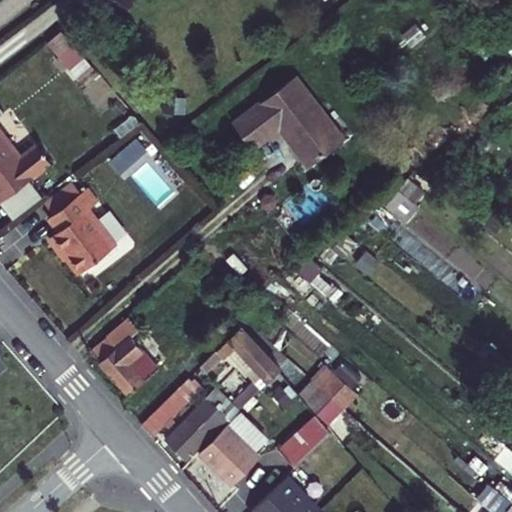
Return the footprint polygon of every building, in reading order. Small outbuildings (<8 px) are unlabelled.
[(49,39),(33,67),(50,76),(66,48),(49,39)] [(344,139),(296,76),(234,124),(253,148),(279,127),(286,136),(289,134),(311,164),(344,139)] [(0,201),(51,162),(46,154),(46,150),(42,150),(36,143),(20,155),(0,128),(0,201)] [(446,170),(463,149),(454,142),(437,163),(446,170)] [(40,197),(53,214),(87,188),(74,172),(40,197)] [(59,229),(50,235),(80,272),(114,245),(88,210),(97,202),(87,188),(53,214),(49,217),(59,229)] [(391,221),(406,203),(391,191),(376,210),(381,214),(391,221)] [(370,228),(381,214),(376,210),(371,206),(359,220),(370,228)] [(127,316),(90,348),(130,393),(158,369),(131,337),(139,330),(127,316)] [(253,385),(252,385),(231,405),(238,412),(279,371),(281,369),(241,325),(200,365),(207,373),(227,353),(235,346),(251,364),(262,376),(253,385)] [(251,364),(235,346),(227,353),(244,371),(251,364)] [(326,365),(313,380),(322,388),(343,407),(346,409),(359,393),(326,365)] [(203,386),(195,379),(192,380),(189,377),(140,425),(153,437),(203,386)] [(343,407),(322,388),(307,404),(314,413),(325,426),(343,407)] [(211,394),(164,440),(187,463),(198,452),(226,424),(238,412),(231,405),(215,389),(211,394)] [(498,420),(481,405),(471,417),(488,431),(498,420)] [(325,426),(314,413),(276,448),(295,467),(331,433),(325,426)] [(239,470),(255,453),(226,424),(198,452),(231,485),(242,474),(239,470)] [(242,474),(259,457),(255,453),(239,470),(242,474)] [(308,511),(280,482),(248,511),(308,511)]
